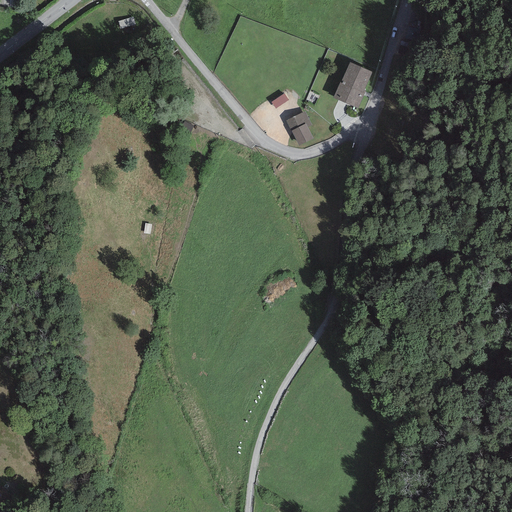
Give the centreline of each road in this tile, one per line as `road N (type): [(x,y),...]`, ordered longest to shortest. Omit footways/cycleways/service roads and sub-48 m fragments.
road 1 (residential): [(366,123),(347,191),(335,299),(263,431),(248,511)]
road 2 (residential): [(144,0),(271,145),(311,151),(366,123)]
road 3 (residential): [(366,123),(405,0)]
